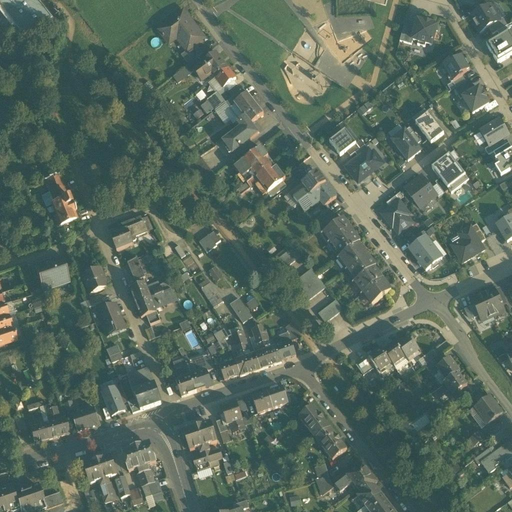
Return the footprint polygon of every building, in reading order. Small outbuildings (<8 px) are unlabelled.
[(0,0),(0,7),(14,27),(19,33),(51,21),(35,0),(0,0)] [(0,7),(0,15),(11,30),(14,27),(0,7)] [(469,19),(479,35),(488,29),(499,22),(490,7),(488,8),(486,7),(481,10),(480,13),(469,19)] [(499,8),(490,7),(499,22),(503,20),(505,18),(499,8)] [(187,52),(188,53),(196,46),(198,44),(199,33),(183,13),(158,32),(168,45),(173,41),(179,42),(187,52)] [(499,22),(488,29),(492,36),(496,33),(507,27),(503,20),(499,22)] [(424,24),(418,22),(416,28),(412,41),(413,42),(418,43),(426,45),(432,47),(437,27),(430,26),(431,24),(425,22),(424,24)] [(400,43),(411,46),(413,42),(412,41),(416,28),(404,25),(400,43)] [(496,33),(500,39),(510,32),(507,27),(496,33)] [(500,39),(486,46),(497,65),(511,57),(511,56),(511,35),(510,32),(500,39)] [(188,77),(188,78),(195,73),(201,68),(201,67),(200,67),(196,61),(203,56),(196,46),(188,53),(187,52),(181,57),(188,67),(183,71),(186,76),(188,77)] [(216,54),(204,64),(212,75),(215,79),(216,79),(228,69),(216,54)] [(443,67),(450,78),(453,84),(462,78),(463,78),(462,76),(469,72),(461,58),(453,63),(452,61),(443,67)] [(202,82),(212,75),(204,64),(200,67),(201,67),(201,68),(195,73),(202,82)] [(236,80),(228,69),(216,79),(224,89),(226,87),(229,91),(236,85),(233,82),(236,80)] [(178,85),(179,86),(188,78),(188,77),(186,76),(183,71),(173,78),(178,85)] [(462,78),(453,84),(451,85),(447,87),(450,92),(465,83),(462,78)] [(220,97),(229,91),(226,87),(224,89),(216,79),(215,79),(208,85),(216,95),(217,94),(220,97)] [(460,101),(463,99),(476,91),(469,81),(454,90),(460,101)] [(476,91),(463,99),(464,102),(470,112),(472,116),(489,106),(486,101),(486,100),(485,100),(482,95),(483,95),(482,95),(479,89),(476,91)] [(243,91),(226,104),(230,110),(235,105),(247,95),(243,91)] [(208,103),(211,107),(221,99),(220,97),(217,94),(216,95),(207,102),(208,103)] [(235,105),(240,112),(253,102),(248,95),(247,95),(235,105)] [(226,104),(221,99),(211,107),(214,111),(215,112),(226,104)] [(264,115),(253,102),(240,112),(244,117),(250,124),(251,125),(264,115)] [(470,112),(464,102),(457,106),(464,116),(470,112)] [(207,116),(214,111),(211,107),(208,103),(200,108),(207,116)] [(226,104),(215,112),(214,113),(225,126),(230,122),(233,126),(238,122),(239,121),(230,110),(226,104)] [(373,110),(368,104),(360,110),(365,116),(373,110)] [(235,105),(230,110),(239,121),(244,117),(240,112),(235,105)] [(197,122),(204,116),(200,110),(192,116),(197,122)] [(412,120),(415,125),(428,115),(424,110),(412,120)] [(415,125),(431,145),(444,135),(428,115),(415,125)] [(238,122),(242,128),(243,130),(250,124),(244,117),(239,121),(238,122)] [(451,125),(455,132),(460,129),(456,121),(451,125)] [(508,136),(500,122),(480,133),(489,148),(497,143),(508,136)] [(251,125),(250,124),(243,130),(242,128),(223,143),(232,154),(258,135),(251,125)] [(388,135),(393,142),(404,133),(399,127),(388,135)] [(356,146),(360,142),(349,129),(345,132),(356,146)] [(405,133),(416,147),(420,143),(417,139),(410,129),(405,133)] [(353,147),(356,146),(345,132),(343,133),(353,147)] [(353,147),(343,133),(329,144),(340,158),(346,153),(353,147)] [(393,142),(392,142),(408,163),(420,153),(416,147),(405,133),(404,133),(393,142)] [(353,147),(346,153),(350,158),(355,154),(364,147),(360,142),(356,146),(353,147)] [(497,143),(489,148),(485,150),(488,156),(493,153),(500,149),(497,143)] [(493,153),(497,160),(511,150),(511,148),(509,144),(500,149),(493,153)] [(359,159),(368,152),(364,147),(355,154),(359,159)] [(261,149),(243,163),(255,178),(273,165),(261,149)] [(454,153),(460,160),(464,157),(458,149),(454,153)] [(511,150),(497,160),(495,161),(498,166),(495,168),(501,178),(511,171),(511,150)] [(346,169),(358,185),(378,170),(374,165),(379,162),(374,154),(371,156),(368,152),(359,159),(346,169)] [(449,156),(455,164),(460,161),(460,160),(454,153),(449,156)] [(449,156),(432,170),(440,180),(449,192),(451,195),(469,182),(455,164),(449,156)] [(203,184),(212,177),(214,176),(200,157),(189,166),(203,184)] [(247,185),(255,178),(243,163),(235,169),(247,185)] [(267,194),(268,194),(273,190),(282,183),(285,181),(273,165),(255,178),(258,182),(260,184),(267,194)] [(475,166),(469,170),(472,176),(478,172),(475,166)] [(302,185),(307,191),(304,194),(303,193),(295,200),(294,200),(298,206),(314,194),(326,185),(317,174),(302,185)] [(44,183),(49,195),(41,198),(46,208),(51,206),(56,220),(55,220),(58,228),(77,220),(74,213),(76,213),(72,204),(70,204),(68,199),(58,176),(44,183)] [(203,184),(207,190),(217,183),(212,177),(203,184)] [(247,185),(250,189),(254,186),(254,185),(258,182),(255,178),(247,185)] [(405,190),(420,210),(422,209),(433,200),(437,197),(432,191),(421,178),(405,190)] [(449,192),(440,180),(435,184),(437,187),(444,196),(449,192)] [(220,188),(217,183),(207,190),(211,195),(220,188)] [(276,194),(277,195),(286,188),(282,183),(273,190),(276,194)] [(282,194),(285,199),(291,195),(299,188),(295,183),(282,194)] [(506,183),(499,187),(503,193),(510,189),(506,183)] [(262,198),(267,194),(260,184),(256,187),(258,189),(256,190),(262,198)] [(241,196),(250,189),(247,185),(238,192),(241,196)] [(291,195),(295,200),(303,193),(304,194),(307,191),(302,185),(299,188),(291,195)] [(326,185),(314,194),(320,202),(325,208),(336,199),(326,185)] [(437,187),(432,191),(437,197),(439,200),(444,196),(437,187)] [(221,193),(214,198),(220,206),(227,200),(221,193)] [(304,214),(320,202),(314,194),(298,206),(304,214)] [(292,210),(298,206),(294,200),(295,200),(291,195),(285,199),(289,204),(287,205),(292,210)] [(399,202),(396,197),(386,205),(390,209),(399,202)] [(433,200),(422,209),(426,214),(437,205),(433,200)] [(391,226),(399,236),(412,225),(408,219),(405,215),(407,213),(399,202),(390,209),(382,216),(390,226),(391,226)] [(312,224),(317,231),(328,223),(335,218),(330,211),(312,224)] [(118,226),(121,233),(127,231),(126,230),(143,224),(142,220),(141,218),(118,226)] [(148,218),(142,220),(143,224),(144,224),(148,234),(153,231),(148,218)] [(511,220),(511,218),(497,227),(507,244),(511,240),(511,220)] [(430,219),(424,224),(428,229),(434,224),(430,219)] [(323,235),(340,258),(358,245),(360,244),(353,235),(354,235),(350,230),(349,230),(342,221),(332,228),(323,235)] [(332,228),(328,223),(317,231),(321,236),(323,235),(332,228)] [(111,238),(117,253),(133,246),(131,240),(134,238),(134,239),(148,234),(144,224),(143,224),(126,230),(127,231),(121,233),(111,238)] [(477,226),(471,229),(475,235),(480,232),(477,226)] [(432,228),(426,233),(430,238),(436,233),(432,228)] [(451,247),(462,265),(484,252),(480,245),(475,235),(471,229),(462,234),(465,239),(461,242),(453,246),(451,247)] [(480,232),(475,235),(480,245),(486,241),(480,232)] [(214,233),(209,237),(216,246),(220,243),(214,233)] [(408,242),(412,249),(425,239),(427,238),(423,233),(408,242)] [(217,247),(216,246),(209,237),(199,244),(207,254),(217,247)] [(450,241),(453,246),(461,242),(457,237),(450,241)] [(431,268),(437,264),(442,260),(431,246),(425,239),(412,249),(409,251),(426,272),(431,268)] [(431,246),(442,260),(446,256),(436,242),(431,246)] [(339,259),(347,271),(367,256),(358,245),(340,258),(339,259)] [(267,251),(270,256),(277,251),(273,246),(267,251)] [(175,250),(182,260),(186,257),(179,247),(175,250)] [(272,265),(280,275),(302,258),(294,248),(289,253),(272,265)] [(270,261),(272,265),(289,253),(286,249),(270,261)] [(347,271),(356,282),(374,269),(375,268),(367,256),(347,271)] [(48,264),(51,274),(65,269),(61,259),(48,264)] [(128,265),(135,283),(145,279),(137,260),(128,265)] [(41,291),(42,291),(50,288),(69,282),(65,269),(51,274),(48,264),(34,268),(41,291)] [(174,272),(169,265),(164,268),(168,275),(174,272)] [(223,279),(216,268),(208,273),(216,284),(223,279)] [(84,276),(92,295),(109,288),(101,269),(84,276)] [(354,284),(363,295),(382,281),(374,269),(356,282),(354,284)] [(294,284),(301,294),(319,280),(316,276),(312,271),(294,284)] [(179,279),(182,284),(190,280),(187,274),(179,279)] [(92,295),(84,276),(82,277),(90,296),(92,295)] [(199,286),(202,291),(210,285),(208,280),(199,286)] [(325,288),(319,280),(301,294),(308,303),(326,290),(325,288)] [(391,292),(382,281),(363,295),(371,307),(391,292)] [(148,287),(151,294),(153,293),(153,292),(161,289),(160,287),(158,282),(148,287)] [(160,287),(161,289),(163,294),(171,291),(167,283),(160,287)] [(135,305),(151,299),(149,295),(145,284),(130,290),(135,305)] [(202,291),(208,300),(217,294),(210,285),(202,291)] [(37,295),(34,288),(28,290),(31,297),(37,295)] [(53,297),(50,288),(42,291),(44,299),(53,297)] [(151,299),(163,294),(161,289),(153,292),(153,293),(151,294),(149,295),(151,299)] [(494,291),(499,302),(504,300),(500,289),(494,291)] [(171,291),(163,294),(165,299),(168,305),(177,301),(171,291)] [(488,293),(483,295),(493,318),(504,313),(501,308),(501,306),(499,302),(494,291),(489,294),(488,293)] [(208,300),(214,309),(223,304),(217,294),(208,300)] [(482,323),(493,318),(483,295),(477,298),(478,299),(472,302),(474,306),(479,317),(482,323)] [(86,303),(89,310),(102,304),(99,298),(86,303)] [(156,313),(155,310),(152,302),(151,299),(135,305),(141,319),(147,317),(156,313)] [(168,305),(165,299),(157,302),(156,300),(152,302),(155,310),(168,305)] [(255,299),(246,305),(251,312),(260,306),(255,299)] [(38,300),(31,303),(33,310),(40,308),(41,307),(38,300)] [(230,306),(243,325),(252,319),(239,300),(230,306)] [(318,316),(326,326),(343,312),(342,311),(336,302),(318,316)] [(89,310),(86,303),(80,306),(83,312),(89,310)] [(11,304),(2,307),(4,312),(5,312),(8,318),(15,316),(11,304)] [(97,314),(106,338),(125,330),(116,306),(97,314)] [(469,309),(474,320),(479,317),(474,306),(469,309)] [(40,308),(33,310),(35,316),(42,314),(40,308)] [(207,309),(200,314),(205,320),(211,316),(207,309)] [(469,322),(474,320),(469,309),(464,311),(469,322)] [(147,317),(150,326),(160,322),(156,313),(147,317)] [(19,328),(15,316),(8,318),(10,325),(8,325),(10,331),(11,331),(18,329),(19,328)] [(10,325),(8,318),(0,320),(0,334),(10,331),(8,325),(10,325)] [(493,318),(482,323),(484,328),(495,323),(493,318)] [(179,326),(181,330),(190,326),(187,321),(179,326)] [(192,330),(190,326),(181,330),(183,334),(192,330)] [(293,340),(294,342),(302,340),(291,326),(286,330),(288,333),(293,340)] [(228,332),(232,337),(243,333),(240,328),(228,332)] [(251,331),(259,353),(265,352),(260,336),(264,335),(264,334),(261,328),(251,331)] [(21,338),(18,329),(11,331),(13,337),(14,336),(15,340),(21,338)] [(49,339),(46,329),(39,331),(42,341),(49,339)] [(146,331),(150,342),(156,340),(151,329),(146,331)] [(192,350),(200,347),(193,330),(185,334),(192,350)] [(0,334),(0,348),(16,343),(15,340),(14,336),(13,337),(11,331),(10,331),(0,334)] [(214,337),(219,344),(224,341),(228,338),(224,331),(214,337)] [(241,347),(245,359),(251,357),(243,333),(232,337),(232,338),(236,349),(241,347)] [(260,336),(265,352),(271,350),(268,343),(269,342),(266,333),(264,334),(264,335),(260,336)] [(212,334),(204,338),(208,346),(216,341),(212,334)] [(296,358),(291,343),(287,335),(279,338),(281,343),(275,346),(275,348),(281,363),(296,358)] [(409,338),(397,347),(405,359),(407,362),(419,353),(409,338)] [(228,347),(224,341),(219,344),(223,350),(228,347)] [(491,353),(493,353),(502,348),(500,343),(489,348),(491,353)] [(223,350),(219,344),(213,347),(218,354),(223,350)] [(394,368),(405,359),(397,347),(395,345),(383,353),(392,365),(394,368)] [(106,351),(109,358),(120,354),(117,347),(106,351)] [(218,354),(213,347),(208,350),(212,357),(218,354)] [(236,349),(240,361),(245,359),(241,347),(236,349)] [(275,348),(271,350),(265,352),(271,368),(281,365),(281,363),(275,348)] [(505,355),(502,348),(493,353),(496,359),(505,355)] [(385,370),(392,365),(383,353),(381,351),(369,359),(381,377),(387,373),(385,370)] [(271,368),(265,352),(259,353),(255,355),(261,372),(271,368)] [(423,359),(428,365),(437,357),(433,352),(423,359)] [(132,363),(143,358),(141,353),(130,358),(132,363)] [(109,358),(112,365),(123,361),(120,354),(109,358)] [(255,355),(251,357),(245,359),(251,375),(261,372),(255,355)] [(505,355),(499,358),(502,365),(508,362),(505,355)] [(16,364),(13,356),(7,359),(10,366),(16,364)] [(205,366),(207,373),(214,371),(209,356),(202,358),(205,366)] [(205,366),(202,358),(186,364),(187,367),(197,363),(199,368),(205,366)] [(251,375),(245,359),(240,361),(235,363),(240,377),(240,379),(251,375)] [(409,364),(407,362),(405,359),(394,368),(397,373),(409,364)] [(422,369),(428,365),(423,359),(418,363),(422,369)] [(173,364),(175,371),(182,369),(187,367),(186,364),(184,360),(173,364)] [(366,360),(361,363),(356,367),(363,378),(368,374),(374,370),(366,360)] [(440,374),(447,383),(458,375),(460,374),(459,373),(450,360),(436,369),(440,374)] [(424,367),(428,373),(437,366),(433,361),(424,367)] [(191,378),(206,373),(207,373),(205,366),(199,368),(197,363),(187,367),(191,378)] [(224,382),(240,377),(235,363),(219,368),(224,382)] [(34,367),(38,377),(44,375),(40,365),(34,367)] [(186,375),(187,379),(191,378),(187,367),(182,369),(184,376),(186,375)] [(129,380),(134,394),(155,387),(148,370),(143,372),(144,375),(129,380)] [(128,377),(129,380),(144,375),(143,372),(128,377)] [(211,388),(206,373),(191,378),(197,393),(211,388)] [(441,388),(444,386),(447,383),(440,374),(434,378),(441,388)] [(444,386),(448,391),(453,398),(467,388),(458,375),(447,383),(444,386)] [(191,378),(187,379),(176,383),(181,399),(197,394),(197,393),(191,378)] [(99,388),(103,395),(115,390),(112,382),(99,388)] [(406,386),(400,384),(398,391),(404,393),(406,386)] [(121,387),(115,390),(122,406),(128,403),(121,387)] [(161,406),(155,387),(134,394),(136,401),(136,400),(141,413),(161,406)] [(252,400),(258,416),(288,406),(283,389),(252,400)] [(103,395),(112,418),(125,413),(122,406),(115,390),(103,395)] [(443,405),(453,398),(448,391),(438,398),(443,405)] [(473,399),(479,406),(485,401),(480,394),(473,399)] [(479,406),(474,410),(469,414),(473,419),(478,415),(488,427),(503,416),(489,398),(485,401),(479,406)] [(128,404),(133,415),(141,413),(136,400),(136,401),(128,404)] [(28,413),(39,409),(43,408),(41,403),(26,407),(28,413)] [(74,410),(71,403),(65,404),(64,405),(66,413),(74,410)] [(244,403),(238,406),(241,415),(248,413),(244,403)] [(230,426),(232,432),(244,428),(242,422),(243,422),(242,420),(241,415),(238,406),(221,411),(224,419),(221,420),(222,422),(224,428),(225,428),(230,426)] [(297,418),(331,462),(346,451),(312,406),(297,418)] [(39,409),(42,419),(43,426),(48,424),(45,412),(46,412),(44,408),(43,408),(39,409)] [(440,408),(430,415),(434,421),(444,413),(440,408)] [(50,410),(54,423),(59,421),(56,409),(50,410)] [(45,412),(48,424),(54,423),(50,410),(46,412),(45,412)] [(72,417),(77,434),(100,427),(95,410),(72,417)] [(478,415),(473,419),(482,431),(488,427),(478,415)] [(14,420),(19,434),(27,432),(24,424),(21,417),(14,420)] [(242,422),(244,428),(252,426),(249,418),(242,420),(243,422),(242,422)] [(29,431),(29,430),(43,426),(42,419),(26,423),(24,424),(27,432),(29,431)] [(64,420),(59,421),(54,423),(58,439),(69,436),(64,420)] [(216,424),(220,435),(227,433),(225,428),(224,428),(222,422),(216,424)] [(406,422),(398,427),(404,436),(412,432),(406,422)] [(58,439),(54,423),(48,424),(43,426),(48,442),(58,439)] [(491,441),(495,446),(509,436),(501,425),(490,433),(494,439),(491,441)] [(33,446),(48,442),(43,426),(29,430),(29,431),(33,446)] [(211,427),(198,431),(203,448),(208,447),(217,444),(211,427)] [(189,453),(198,450),(203,448),(198,431),(184,436),(189,453)] [(230,443),(227,433),(220,435),(224,445),(230,443)] [(482,445),(481,443),(483,441),(478,435),(473,439),(478,445),(479,447),(482,445)] [(269,436),(263,441),(268,447),(274,442),(269,436)] [(481,465),(489,476),(497,470),(495,468),(499,465),(506,461),(507,463),(511,459),(511,449),(509,444),(492,456),(489,458),(481,464),(481,465)] [(147,447),(136,450),(148,486),(154,484),(154,483),(150,473),(149,472),(147,467),(156,464),(151,448),(147,447)] [(198,450),(201,458),(206,457),(203,448),(198,450)] [(138,477),(142,488),(148,486),(136,450),(123,454),(129,473),(138,471),(140,475),(138,477)] [(489,451),(486,453),(475,461),(479,467),(481,465),(481,464),(489,458),(492,456),(489,451)] [(219,452),(210,455),(206,457),(209,466),(222,461),(219,452)] [(209,466),(206,457),(201,458),(192,461),(195,471),(196,470),(209,466)] [(110,459),(97,463),(111,503),(117,501),(111,486),(110,485),(108,481),(117,478),(110,459)] [(506,470),(510,467),(507,463),(506,461),(499,465),(505,470),(506,470)] [(105,505),(111,503),(97,463),(84,468),(91,486),(99,484),(101,488),(100,488),(100,490),(105,505)] [(223,465),(227,476),(233,474),(229,463),(224,465),(223,465)] [(262,470),(259,463),(251,467),(255,474),(262,470)] [(420,467),(425,475),(430,471),(424,463),(420,467)] [(444,474),(449,480),(462,471),(457,465),(444,474)] [(196,470),(198,476),(211,472),(209,466),(196,470)] [(315,469),(318,480),(329,477),(325,466),(315,469)] [(346,478),(347,479),(350,483),(351,482),(357,490),(372,478),(363,466),(346,478)] [(500,474),(504,479),(510,475),(506,470),(505,470),(500,474)] [(211,472),(198,476),(199,481),(213,477),(211,472)] [(234,477),(236,482),(247,478),(245,473),(234,477)] [(511,473),(510,475),(504,479),(502,480),(510,490),(511,488),(511,473)] [(227,485),(236,482),(234,477),(234,476),(225,479),(227,485)] [(333,490),(329,477),(318,480),(316,481),(322,498),(333,490)] [(377,485),(372,478),(357,490),(361,495),(358,498),(365,508),(381,496),(374,487),(377,485)] [(342,490),(350,483),(347,479),(335,488),(339,494),(343,491),(342,490)] [(115,483),(121,500),(130,497),(129,493),(125,480),(115,483)] [(148,486),(152,497),(162,494),(158,482),(154,483),(154,484),(148,486)] [(10,488),(0,491),(0,498),(4,511),(12,511),(13,510),(17,509),(18,511),(36,511),(39,511),(39,510),(40,508),(42,507),(42,508),(44,507),(42,500),(37,486),(30,489),(29,492),(20,489),(18,493),(12,495),(10,488)] [(149,491),(148,486),(142,488),(144,493),(146,499),(152,497),(149,491)] [(130,497),(132,503),(142,500),(139,489),(129,493),(130,497)] [(98,506),(94,493),(85,496),(89,510),(98,506)] [(59,494),(53,496),(57,508),(63,506),(59,494)] [(162,494),(152,497),(154,504),(164,501),(162,494)] [(243,504),(247,502),(250,501),(248,495),(241,497),(243,504)] [(51,510),(57,508),(53,496),(48,498),(51,510)] [(365,508),(368,511),(392,511),(381,496),(365,508)] [(152,497),(146,499),(149,510),(155,509),(152,497)] [(301,507),(300,497),(289,499),(291,509),(301,507)] [(46,511),(51,510),(48,498),(42,500),(44,507),(45,509),(46,511)] [(142,500),(132,503),(134,508),(144,505),(142,500)] [(233,507),(234,511),(238,511),(243,511),(249,510),(247,502),(243,504),(233,507)]
